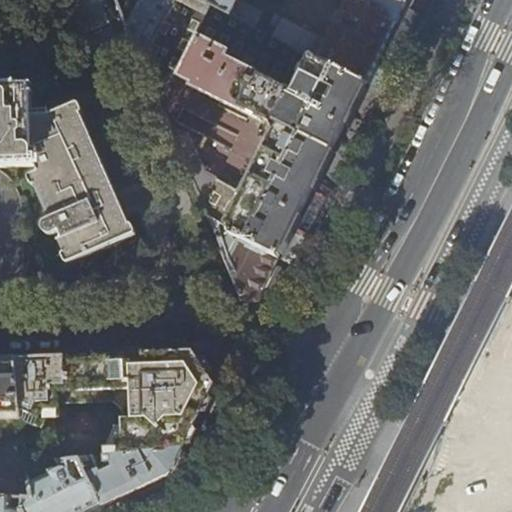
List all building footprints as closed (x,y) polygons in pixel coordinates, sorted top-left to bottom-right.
[(58,0),(74,36),(109,21),(99,0),(58,0)] [(329,44),(275,16),(265,35),(367,86),(367,85),(377,65),(380,59),(386,48),(397,25),(367,1),(365,0),(112,0),(141,64),(177,0),(195,0),(232,18),(240,0),(343,0),(348,6),(329,44)] [(174,140),(209,220),(232,234),(237,243),(280,260),(294,231),(314,192),(322,176),(330,159),(367,86),(265,35),(232,18),(195,0),(177,0),(141,64),(153,91),(180,80),(279,130),(244,198),(206,176),(188,134),(174,140)] [(365,0),(367,1),(397,25),(406,8),(409,0),(365,0)] [(422,16),(406,8),(397,25),(386,48),(402,55),(422,16)] [(394,73),(377,65),(367,85),(383,94),(394,73)] [(0,163),(34,162),(38,171),(39,174),(37,175),(30,179),(30,181),(33,188),(36,188),(39,187),(54,219),(48,222),(45,225),(44,227),(44,231),(45,233),(48,236),(53,237),(58,235),(60,235),(62,236),(63,237),(63,240),(61,242),(66,255),(64,256),(64,259),(66,264),(68,265),(70,265),(133,238),(135,237),(137,235),(137,234),(134,227),(132,226),(130,227),(81,116),(83,115),(83,114),(81,108),(79,106),(77,106),(51,117),(42,118),(33,118),(32,86),(0,87),(0,163)] [(326,198),(314,192),(294,231),(310,239),(327,205),(324,203),(326,198)] [(244,302),(259,302),(264,292),(277,266),(279,261),(280,260),(237,243),(232,234),(209,220),(224,253),(223,256),(233,278),(239,291),(244,302)] [(285,271),(277,266),(264,292),(272,296),(285,271)] [(106,449),(106,458),(183,450),(198,422),(215,388),(189,353),(97,356),(74,357),(47,358),(17,359),(23,422),(35,427),(40,419),(59,419),(59,405),(113,402),(122,410),(123,436),(118,436),(119,449),(106,449)] [(0,422),(23,422),(17,359),(0,359),(0,422)] [(95,459),(80,460),(103,508),(123,498),(127,496),(171,475),(183,450),(106,458),(106,464),(112,464),(113,469),(102,474),(95,459)] [(171,475),(127,496),(135,510),(179,490),(186,483),(198,458),(183,450),(171,475)] [(28,475),(33,500),(25,499),(24,511),(93,511),(103,508),(80,460),(36,465),(36,470),(34,474),(28,475)] [(0,472),(0,498),(25,499),(33,500),(28,475),(28,473),(0,472)] [(0,511),(24,511),(25,499),(0,498),(0,511)]
